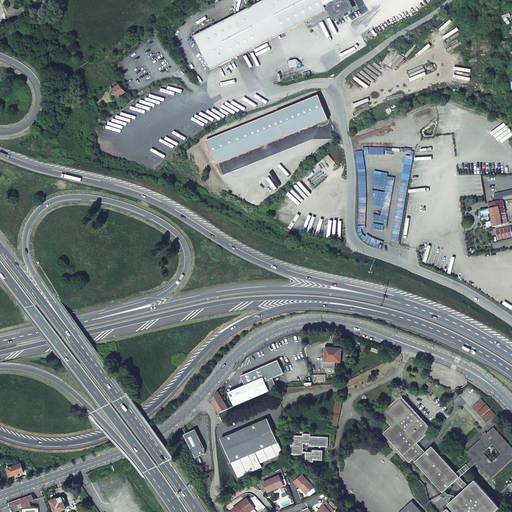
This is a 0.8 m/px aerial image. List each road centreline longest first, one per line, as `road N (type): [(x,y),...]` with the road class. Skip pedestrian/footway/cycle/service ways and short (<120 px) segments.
road 1 (motorway): [(0,432),(50,444),(127,427),(226,331),(271,311),(325,305),(396,315)]
road 2 (motorway): [(400,303),(266,263),(143,194),(0,152)]
road 3 (trunk): [(0,353),(246,299),(328,299),(396,315)]
road 4 (motorway): [(47,305),(24,246),(40,209),(79,196),(147,214),(182,242),(183,273),(156,296),(84,321)]
road 5 (tertiary): [(203,394),(261,336),(321,321),(444,358),(511,407)]
road 6 (residential): [(511,321),(462,289),(352,241),(351,170),(335,90)]
road 7 (trunk): [(400,303),(252,288),(84,321)]
road 8 (motorway): [(202,511),(47,305)]
road 9 (motorway): [(0,266),(149,466)]
road 10 (tertiary): [(0,495),(118,453),(203,394)]
road 11 (motorway): [(0,365),(62,383),(149,466)]
road 12 (residential): [(203,394),(212,415),(217,500),(249,488),(274,511)]
road 13 (unknown): [(337,471),(337,439),(352,399),(393,375),(413,346)]
road 14 (trunk): [(396,315),(511,370)]
road 15 (trunk): [(511,354),(400,303)]
road 16 (motorway): [(0,55),(34,77),(40,100),(28,123),(0,132)]
